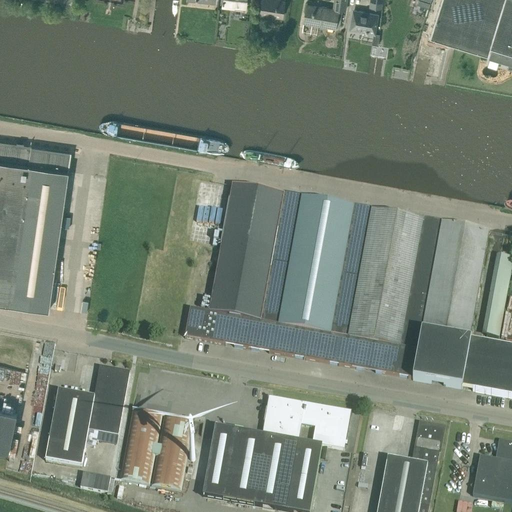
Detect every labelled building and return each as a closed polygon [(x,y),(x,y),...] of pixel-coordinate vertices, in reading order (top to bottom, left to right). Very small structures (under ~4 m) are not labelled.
[(235,7),(245,8),(246,0),(223,0),(222,7),(234,8),(235,7)] [(262,0),(261,8),(260,14),(282,18),(285,0),(281,0),(262,0)] [(334,0),(333,10),(307,4),(306,8),(304,22),(335,28),(339,28),(341,20),(343,11),(345,11),(346,0),(334,0)] [(382,8),(383,0),(371,0),(371,8),(382,9),(382,8)] [(511,0),(441,0),(430,37),(487,55),(490,46),(511,53),(511,0)] [(351,29),(363,31),(374,33),(378,15),(370,13),(354,10),(351,29)] [(511,56),(493,50),(490,59),(511,65),(511,56)] [(0,303),(49,310),(69,171),(71,153),(32,147),(32,146),(0,141),(0,303)] [(413,381),(470,391),(511,398),(511,349),(469,341),(489,232),(441,223),(440,227),(423,224),(423,220),(371,211),(371,214),(369,214),(356,212),(353,211),(354,207),(302,198),(301,201),(300,201),(285,199),(284,198),(284,195),(232,185),(209,313),(190,309),(185,338),(213,344),(395,377),(413,380),(413,381)] [(499,339),(511,264),(511,258),(501,257),(486,337),(499,339)] [(88,430),(118,436),(130,373),(100,367),(94,398),(58,391),(46,461),(82,468),(88,430)] [(262,435),(215,427),(203,497),(287,511),(290,511),(310,511),(322,447),(345,451),(351,413),(269,399),(262,435)] [(17,414),(0,410),(0,452),(8,454),(17,414)] [(181,492),(194,423),(132,412),(120,481),(181,492)] [(428,511),(430,507),(439,454),(441,455),(446,428),(420,423),(417,438),(412,463),(388,458),(377,511),(428,511)] [(108,434),(103,433),(99,432),(88,430),(86,446),(96,447),(97,441),(106,443),(108,434)] [(473,497),(511,504),(511,503),(511,442),(500,441),(497,460),(480,457),(473,497)] [(454,472),(452,484),(461,485),(463,473),(454,472)] [(114,481),(110,481),(110,479),(83,474),(80,489),(108,494),(107,496),(111,497),(114,481)] [(473,511),(474,503),(459,501),(457,511),(473,511)]
